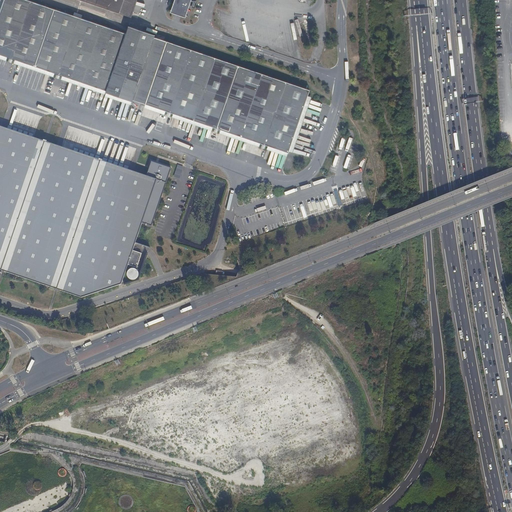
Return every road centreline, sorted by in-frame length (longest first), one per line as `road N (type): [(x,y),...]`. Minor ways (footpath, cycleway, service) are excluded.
road 1 (motorway): [(423,21),(415,38),(440,405),(419,469),(379,511)]
road 2 (secondary): [(511,177),(44,366)]
road 3 (unclassified): [(0,84),(239,167),(295,178),(315,162),(336,104),(341,0)]
road 4 (secondary): [(50,379),(511,191)]
road 5 (motorway): [(423,21),(456,288),(501,511)]
road 6 (motorway): [(511,473),(459,171),(440,0)]
road 7 (motorway): [(491,270),(459,0)]
